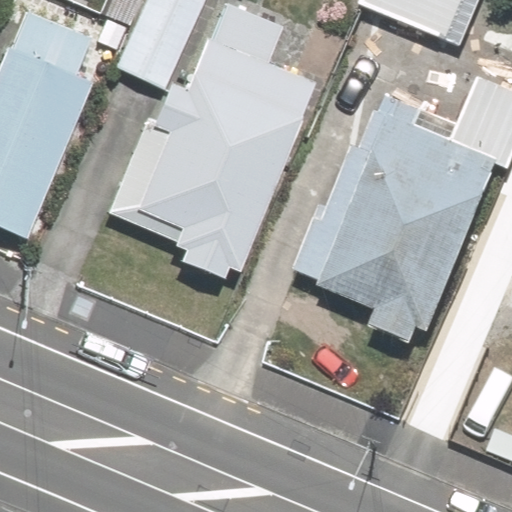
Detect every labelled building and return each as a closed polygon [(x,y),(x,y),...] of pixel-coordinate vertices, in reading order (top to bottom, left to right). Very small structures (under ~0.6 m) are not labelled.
[(166,94),(208,0),(149,0),(117,72),(166,94)] [(367,0),(363,11),(451,48),(471,0),(367,0)] [(232,276),(242,280),(306,126),(304,125),(318,90),(269,69),(284,31),(230,9),(214,45),(210,44),(189,98),(174,91),(159,127),(150,124),(109,219),(179,249),(177,254),(188,258),(183,269),(227,287),(232,276)] [(0,234),(30,247),(96,90),(78,82),(95,42),(30,16),(14,54),(8,52),(0,71),(0,234)] [(127,31),(108,23),(98,46),(117,54),(127,31)] [(434,341),(500,170),(511,175),(511,93),(482,81),(461,129),(389,100),(382,117),(378,115),(363,152),(356,150),(332,213),(323,209),(297,278),(324,289),(322,296),(381,319),(375,336),(416,351),(421,337),(434,341)] [(511,437),(500,432),(490,454),(511,463),(511,437)]
